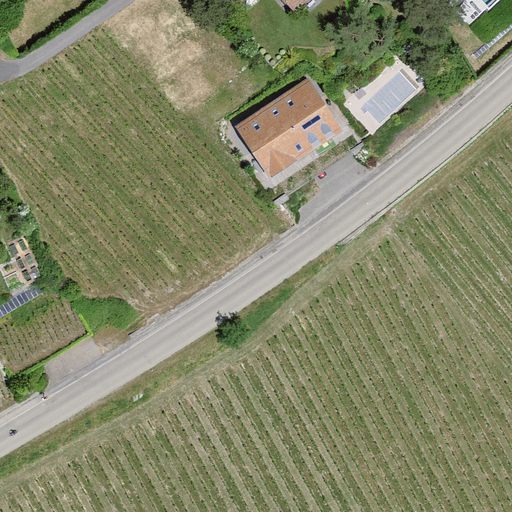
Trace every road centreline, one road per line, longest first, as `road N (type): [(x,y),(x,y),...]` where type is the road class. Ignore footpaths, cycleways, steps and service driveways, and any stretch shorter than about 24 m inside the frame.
road 1 (tertiary): [(511,90),(329,238),(0,441)]
road 2 (unknown): [(0,61),(23,58),(110,0)]
